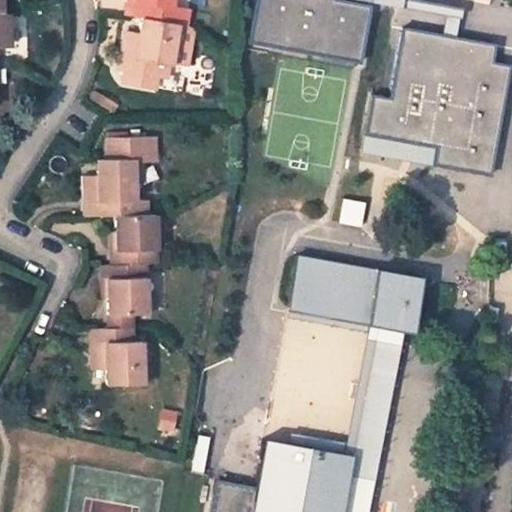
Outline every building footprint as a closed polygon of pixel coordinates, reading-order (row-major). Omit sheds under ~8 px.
[(168,24),(170,0),(132,0),(130,19),(136,20),(144,21),(168,24)] [(257,0),(250,41),(357,62),(364,21),(366,6),(332,1),(331,0),(257,0)] [(458,39),(465,0),(367,0),(366,6),(364,21),(403,29),(458,39)] [(0,43),(9,43),(8,12),(1,12),(0,11),(0,43)] [(136,20),(131,60),(149,63),(150,56),(140,54),(144,21),(136,20)] [(146,80),(183,85),(188,45),(190,28),(186,26),(180,25),(168,24),(144,21),(140,54),(150,56),(149,63),(146,80)] [(458,39),(403,29),(390,100),(373,96),(366,133),(382,136),(378,163),(432,173),(434,164),(487,174),(506,67),(489,63),(492,45),(458,39)] [(97,178),(97,187),(88,188),(89,217),(112,216),(125,216),(124,200),(134,200),(134,163),(151,162),(150,137),(107,138),(107,159),(96,160),(97,178)] [(97,178),(80,178),(80,217),(89,217),(88,188),(97,187),(97,178)] [(125,216),(146,216),(146,200),(134,200),(124,200),(125,216)] [(125,216),(112,216),(112,265),(150,265),(150,216),(146,216),(125,216)] [(357,252),(303,241),(301,256),(298,255),(288,306),(409,330),(419,279),(355,266),(357,252)] [(133,315),(151,314),(150,265),(112,265),(105,265),(106,313),(97,313),(97,330),(133,329),(133,315)] [(108,388),(144,388),(144,345),(133,346),(133,329),(97,330),(98,360),(108,359),(108,370),(108,388)] [(88,330),(89,370),(108,370),(108,359),(98,360),(97,330),(88,330)] [(340,511),(350,457),(261,440),(252,489),(215,482),(210,511),(340,511)]
